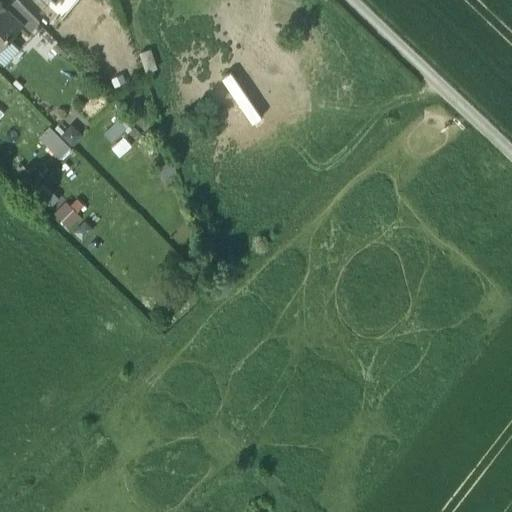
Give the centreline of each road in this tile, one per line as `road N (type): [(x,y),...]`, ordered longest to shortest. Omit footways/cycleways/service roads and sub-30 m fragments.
road 1 (track): [(212,307),(442,86)]
road 2 (unclassified): [(350,0),(511,153)]
